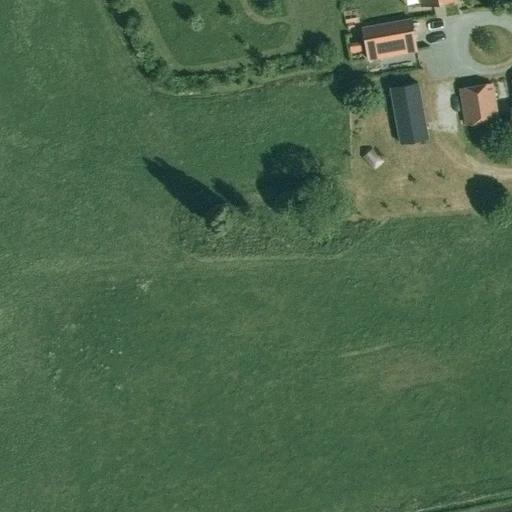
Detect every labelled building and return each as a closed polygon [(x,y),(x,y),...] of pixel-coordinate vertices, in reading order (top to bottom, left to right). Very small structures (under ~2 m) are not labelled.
[(381,40),(384,56),(416,51),(410,19),(394,22),(397,38),(381,40)] [(504,29),(459,38),(464,62),(509,53),(504,29)] [(348,43),(350,52),(362,50),(360,41),(348,43)] [(389,87),(400,144),(429,138),(419,82),(389,87)] [(466,124),(497,119),(491,84),(461,89),(466,124)] [(225,141),(234,187),(311,171),(307,147),(316,145),(312,124),(225,141)] [(485,182),(469,184),(468,175),(406,186),(410,211),(488,198),(485,182)]
